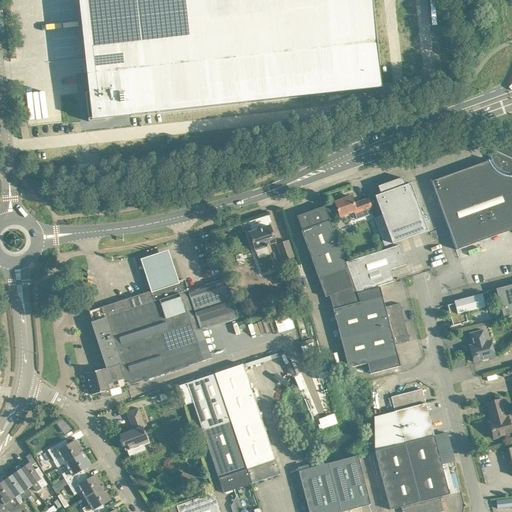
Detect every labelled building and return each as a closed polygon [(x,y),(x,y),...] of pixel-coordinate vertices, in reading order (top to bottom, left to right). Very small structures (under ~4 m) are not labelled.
[(80,0),(91,93),(85,93),(85,96),(87,96),(89,119),(88,119),(88,122),(106,120),(106,115),(130,113),(130,116),(381,89),(371,0),(80,0)] [(259,154),(262,161),(275,157),(272,149),(259,154)] [(511,159),(496,152),(489,154),(491,160),(489,161),(488,160),(488,161),(431,182),(456,250),(511,229),(511,159)] [(380,194),(375,196),(382,215),(392,244),(410,238),(427,231),(410,183),(405,185),(402,178),(390,182),(378,187),(380,194)] [(334,203),(340,217),(355,211),(358,219),(357,219),(357,220),(366,216),(365,216),(364,211),(372,208),(368,199),(354,204),(351,197),(334,203)] [(329,296),(331,300),(356,293),(345,263),(330,220),(329,220),(324,206),(296,216),(301,230),(301,231),(325,297),(329,296)] [(382,215),(374,218),(384,246),(392,244),(382,215)] [(249,233),(252,243),(254,249),(275,242),(270,226),(249,233)] [(277,244),(283,260),(293,256),(287,240),(277,244)] [(345,263),(356,293),(356,294),(394,282),(390,270),(405,265),(399,245),(345,263)] [(168,251),(140,261),(151,293),(179,284),(168,251)] [(160,288),(125,300),(128,311),(141,350),(194,332),(202,330),(237,318),(228,289),(224,279),(188,291),(184,280),(176,283),(180,294),(164,299),(160,288)] [(176,283),(160,288),(164,299),(180,294),(176,283)] [(511,316),(511,284),(496,289),(502,312),(494,314),(495,320),(503,318),(504,319),(511,316)] [(331,300),(341,339),(404,322),(399,303),(385,307),(379,287),(356,294),(356,293),(331,300)] [(454,301),(454,304),(448,305),(453,326),(467,322),(465,312),(485,307),(482,294),(454,301)] [(88,311),(90,316),(99,313),(102,320),(128,311),(125,300),(89,311),(88,311)] [(99,313),(90,316),(92,323),(106,369),(107,369),(121,364),(126,386),(131,384),(211,358),(206,343),(199,345),(194,332),(141,350),(128,311),(102,320),(99,313)] [(404,322),(341,339),(348,368),(367,363),(370,374),(400,367),(394,345),(409,341),(404,322)] [(469,334),(472,345),(469,346),(473,362),(481,360),(483,361),(487,360),(489,358),(494,357),(490,341),(486,342),(483,330),(469,334)] [(107,369),(106,369),(104,369),(86,373),(91,395),(101,393),(102,396),(110,394),(109,390),(126,386),(121,364),(107,369)] [(242,365),(214,374),(252,484),(280,474),(242,365)] [(252,484),(230,421),(214,374),(186,384),(179,386),(185,405),(193,403),(202,431),(218,479),(223,493),(233,490),(252,484)] [(391,397),(394,411),(394,412),(425,403),(421,389),(391,397)] [(174,396),(172,391),(159,396),(161,401),(174,396)] [(500,399),(496,401),(487,403),(489,411),(491,410),(494,421),(489,422),(493,439),(511,434),(508,418),(505,418),(500,399)] [(425,403),(394,412),(403,444),(404,443),(434,436),(425,404),(426,404),(426,403),(425,403)] [(138,409),(126,413),(132,429),(128,430),(129,432),(120,436),(125,450),(126,450),(127,451),(128,450),(127,449),(150,441),(138,409)] [(434,436),(404,443),(422,511),(441,511),(442,511),(439,497),(449,494),(434,436)] [(61,457),(65,464),(82,453),(75,441),(63,448),(60,443),(47,450),(52,459),(54,461),(61,457)] [(403,444),(375,451),(388,502),(390,510),(401,507),(402,511),(422,511),(404,443),(403,444)] [(62,474),(68,485),(80,478),(77,473),(90,465),(82,453),(65,464),(69,470),(62,474)] [(357,456),(328,463),(340,511),(360,511),(360,507),(371,505),(370,504),(368,495),(357,456)] [(20,464),(18,465),(32,486),(40,496),(49,490),(45,486),(47,484),(42,476),(43,475),(35,463),(31,466),(29,463),(27,464),(24,466),(22,464),(21,463),(20,464)] [(340,511),(328,463),(298,471),(309,511),(340,511)] [(17,472),(12,475),(28,498),(31,496),(27,489),(32,486),(18,465),(15,467),(17,472)] [(178,481),(189,486),(193,476),(182,472),(178,481)] [(4,475),(1,477),(15,498),(20,495),(24,501),(28,498),(12,475),(7,478),(4,475)] [(81,491),(85,498),(103,487),(95,475),(83,482),(80,478),(68,485),(74,495),(81,491)] [(15,498),(1,477),(0,478),(0,495),(2,498),(0,499),(0,511),(9,511),(14,508),(10,501),(15,498)] [(82,509),(84,511),(100,511),(101,511),(98,507),(110,500),(103,487),(85,498),(89,505),(82,509)] [(221,511),(220,510),(214,493),(176,506),(178,511),(221,511)]
